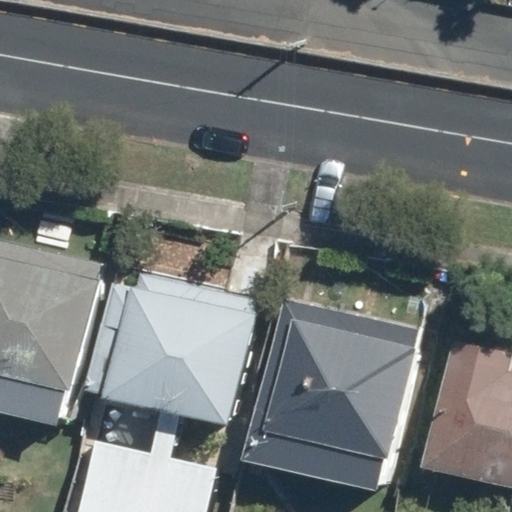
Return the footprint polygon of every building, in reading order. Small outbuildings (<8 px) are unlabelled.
[(0,233),(0,403),(75,421),(113,259),(0,233)] [(124,266),(99,383),(173,398),(163,443),(103,430),(85,511),(221,511),(233,459),(185,449),(194,411),(242,421),(269,297),(124,266)] [(291,299),(251,454),(397,487),(429,329),(291,299)] [(511,350),(460,342),(429,463),(511,481),(511,350)] [(31,431),(0,421),(0,463),(19,469),(31,431)]
